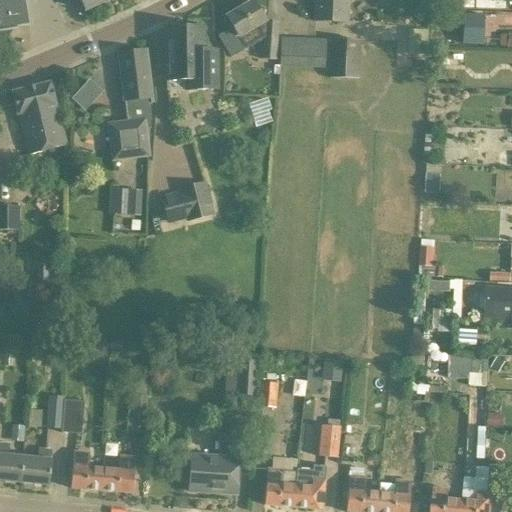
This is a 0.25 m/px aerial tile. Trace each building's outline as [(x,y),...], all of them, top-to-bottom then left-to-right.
[(0,0),(0,30),(15,28),(15,25),(27,23),(22,0),(0,0)] [(78,0),(84,12),(110,0),(78,0)] [(313,0),(313,23),(348,23),(348,0),(313,0)] [(279,23),(264,22),(252,2),(225,18),(232,29),(218,37),(230,58),(262,39),(261,59),(276,60),(279,23)] [(464,17),(462,45),(482,47),(484,19),(464,17)] [(216,49),(201,49),(201,28),(165,28),(165,72),(166,72),(166,91),(215,92),(216,72),(216,49)] [(408,30),(407,54),(426,55),(427,31),(408,30)] [(280,38),(279,67),(324,69),(325,40),(280,38)] [(355,79),(358,80),(360,41),(330,40),(328,78),(332,78),(331,92),(354,93),(355,79)] [(123,102),(124,102),(126,121),(106,124),(110,163),(150,158),(147,128),(149,128),(150,120),(148,104),(150,104),(144,52),(117,55),(123,102)] [(85,110),(103,90),(89,77),(71,97),(85,110)] [(27,156),(64,146),(48,84),(11,94),(27,156)] [(265,99),(250,103),(256,124),(272,120),(265,99)] [(181,194),(162,199),(168,222),(187,218),(188,221),(211,215),(204,184),(180,190),(181,194)] [(127,216),(140,217),(141,191),(128,190),(127,195),(121,194),(119,214),(127,214),(127,216)] [(0,230),(19,230),(18,207),(0,207),(0,230)] [(485,320),(511,320),(511,289),(486,289),(485,320)] [(463,326),(461,341),(476,344),(479,328),(463,326)] [(471,385),(488,385),(488,356),(449,355),(449,378),(471,378),(471,385)] [(315,357),(310,393),(340,397),(345,361),(315,357)] [(239,396),(253,397),(255,362),(240,361),(239,396)] [(135,382),(131,434),(144,435),(147,397),(148,397),(149,383),(135,382)] [(259,384),(258,408),(275,409),(277,385),(259,384)] [(60,430),(63,400),(63,398),(48,397),(45,429),(60,430)] [(84,402),(63,400),(60,430),(60,434),(82,435),(84,402)] [(236,495),(238,459),(240,427),(220,426),(218,458),(191,456),(188,492),(236,495)] [(320,426),(317,457),(336,459),(339,428),(320,426)] [(344,436),(343,444),(352,446),(353,437),(344,436)] [(21,457),(8,456),(9,444),(0,443),(0,481),(19,483),(21,457)] [(38,449),(37,459),(21,457),(19,483),(48,486),(51,460),(50,460),(51,450),(38,449)] [(73,452),(72,467),(70,488),(101,491),(102,470),(88,469),(89,453),(73,452)] [(118,471),(102,470),(101,491),(131,493),(134,457),(119,456),(118,471)] [(321,510),(323,489),(325,467),(313,466),(313,472),(297,470),(296,473),(295,473),(292,508),(317,510),(321,510)] [(376,511),(378,494),(363,492),(364,477),(360,477),(361,469),(349,468),(345,511),(376,511)] [(264,506),(292,508),(295,473),(281,472),(281,470),(267,469),(264,506)] [(394,480),(393,495),(378,494),(376,511),(407,511),(410,481),(394,480)] [(460,511),(461,501),(447,500),(448,490),(433,488),(431,511),(460,511)] [(478,493),(477,502),(461,501),(460,511),(489,511),(491,494),(478,493)]
